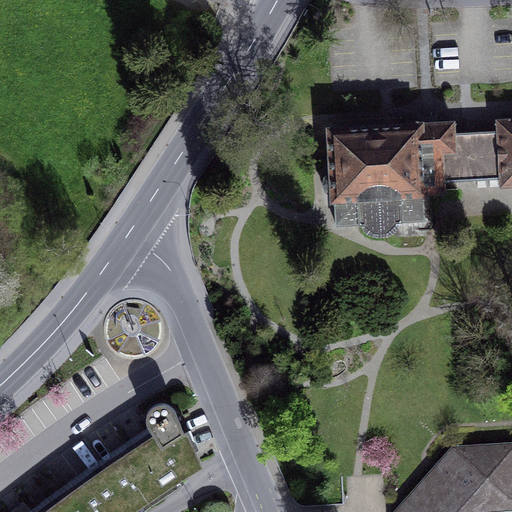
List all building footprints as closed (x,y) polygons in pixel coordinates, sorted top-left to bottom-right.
[(434,124),(438,124),(438,114),(419,115),(419,125),(424,124),(434,124)] [(501,180),(502,186),(511,185),(511,120),(498,121),(499,131),(454,133),(454,123),(438,124),(434,124),(424,124),(419,125),(355,127),(355,129),(330,130),(332,173),(326,177),(323,185),(326,192),(332,196),(333,201),(334,201),(336,227),(358,225),(358,227),(363,227),(371,235),(381,237),(391,233),(398,224),(402,224),(402,223),(425,222),(423,194),(444,193),(443,183),(501,180)] [(126,511),(197,465),(176,411),(166,404),(154,406),(149,411),(147,420),(148,425),(150,428),(156,438),(149,443),(97,479),(51,511),(126,511)] [(51,511),(97,479),(149,443),(156,438),(150,428),(143,432),(89,468),(31,511),(24,502),(14,509),(11,511),(51,511)] [(511,443),(453,447),(405,501),(406,511),(407,511),(418,511),(452,511),(452,498),(493,496),(494,506),(511,504),(511,443)] [(463,511),(511,509),(511,504),(494,506),(493,496),(452,498),(452,511),(463,511)] [(418,511),(407,511),(406,511),(405,501),(395,511),(418,511)]
